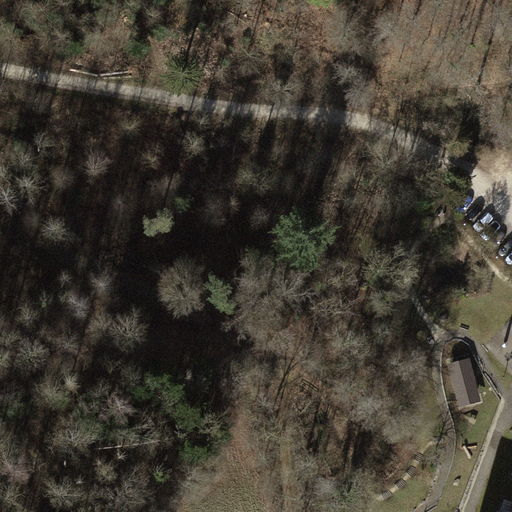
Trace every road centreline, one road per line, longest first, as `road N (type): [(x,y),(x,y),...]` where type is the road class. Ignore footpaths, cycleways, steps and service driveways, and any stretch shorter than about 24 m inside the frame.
road 1 (track): [(488,196),(385,121),(149,95),(18,56),(0,58)]
road 2 (track): [(317,511),(296,444),(247,352),(180,307),(0,232)]
